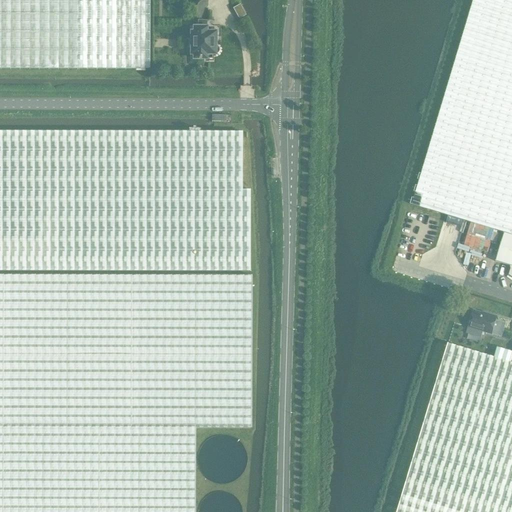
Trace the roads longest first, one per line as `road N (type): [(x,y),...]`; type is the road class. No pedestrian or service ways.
road 1 (tertiary): [(281,511),(290,103)]
road 2 (unclassified): [(0,103),(290,103)]
